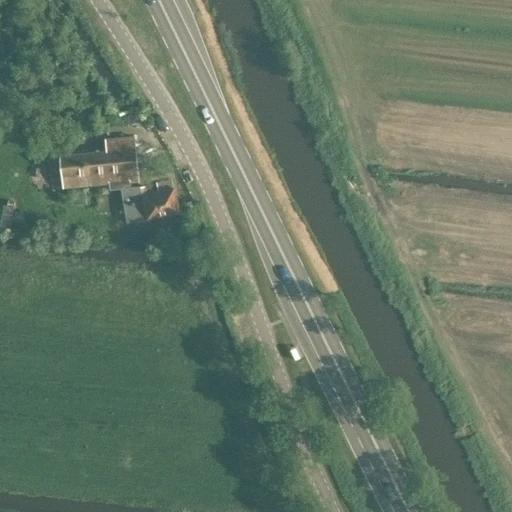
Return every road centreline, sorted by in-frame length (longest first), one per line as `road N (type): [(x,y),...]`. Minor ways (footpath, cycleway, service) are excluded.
road 1 (primary): [(408,511),(157,0)]
road 2 (unclassified): [(332,511),(214,197),(98,0)]
road 3 (track): [(511,482),(368,181),(301,0)]
